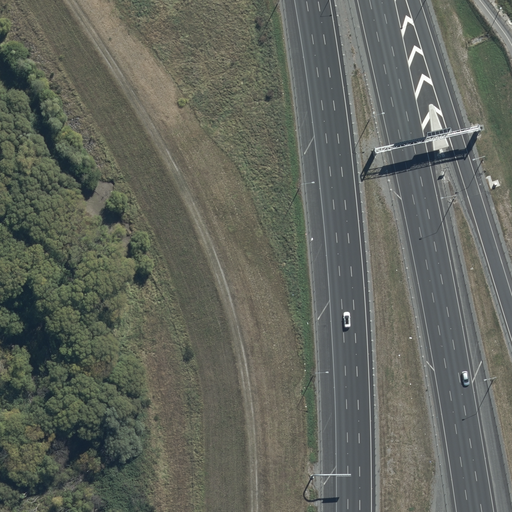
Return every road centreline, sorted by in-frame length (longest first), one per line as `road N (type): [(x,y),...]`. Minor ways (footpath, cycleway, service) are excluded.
road 1 (motorway): [(375,0),(475,511)]
road 2 (motorway): [(354,511),(340,200),(312,0)]
road 3 (motorway): [(414,0),(511,318)]
